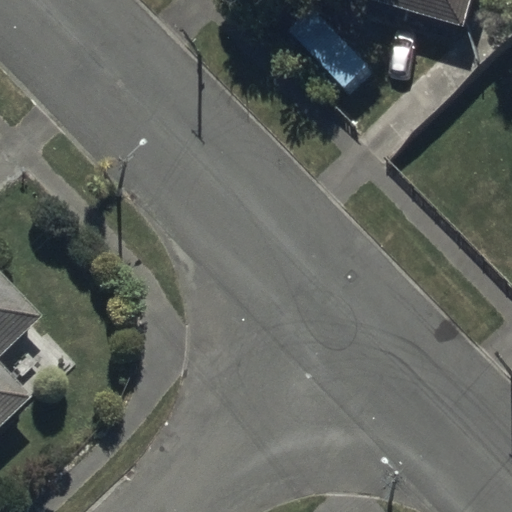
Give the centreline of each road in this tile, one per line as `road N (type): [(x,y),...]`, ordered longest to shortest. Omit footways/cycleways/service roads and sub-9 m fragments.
road 1 (residential): [(34,0),(357,332)]
road 2 (residential): [(357,332),(169,511)]
road 3 (residential): [(357,332),(511,485)]
